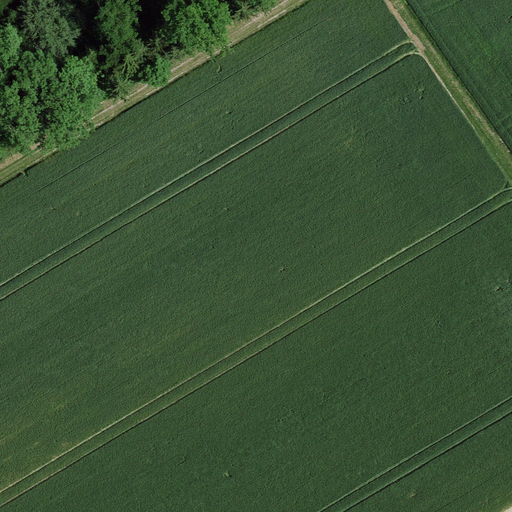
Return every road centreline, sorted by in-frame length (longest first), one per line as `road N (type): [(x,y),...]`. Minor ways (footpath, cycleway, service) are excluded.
road 1 (track): [(0,178),(307,0)]
road 2 (track): [(511,177),(383,0)]
